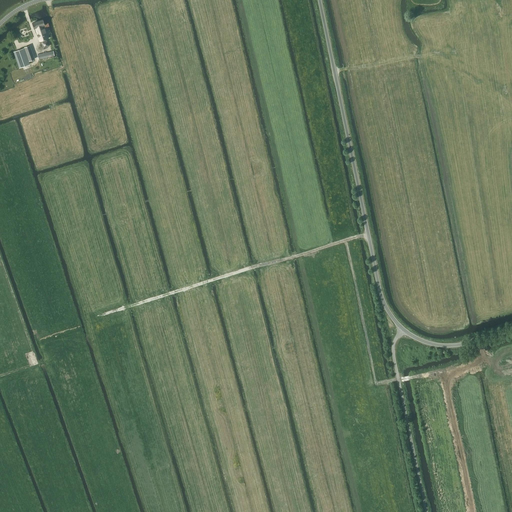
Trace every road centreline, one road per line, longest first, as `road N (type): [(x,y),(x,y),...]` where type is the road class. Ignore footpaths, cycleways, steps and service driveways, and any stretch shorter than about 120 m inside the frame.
road 1 (track): [(473,511),(447,371),(376,384),(345,240),(122,308)]
road 2 (unclassified): [(402,329),(381,296),(319,0)]
road 3 (unclassified): [(402,329),(392,350),(426,511)]
